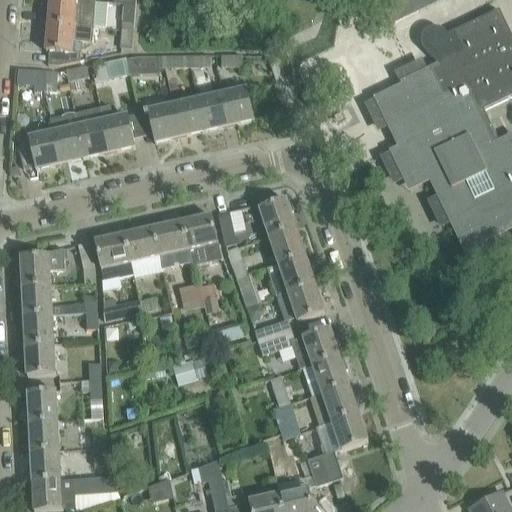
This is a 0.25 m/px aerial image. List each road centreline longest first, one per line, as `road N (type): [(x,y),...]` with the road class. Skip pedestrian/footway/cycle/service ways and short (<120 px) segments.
road 1 (residential): [(424,488),(309,170),(286,161),(0,224)]
road 2 (unclassified): [(424,488),(511,371)]
